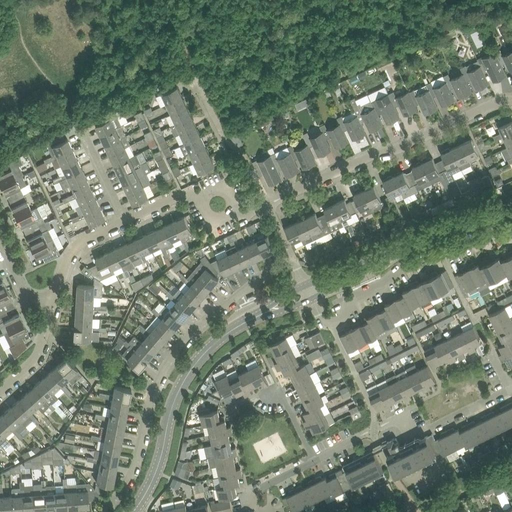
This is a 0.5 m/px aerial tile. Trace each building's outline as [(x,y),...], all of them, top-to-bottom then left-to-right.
[(511,71),(511,50),(503,55),(500,49),(495,51),(498,57),(501,64),(506,62),(511,72),(511,71)] [(506,75),(501,64),(498,57),(495,51),(478,60),(478,61),(481,66),(484,73),(489,70),(494,81),(506,75)] [(488,81),(484,73),(481,66),(468,71),(466,65),(460,68),(463,74),(464,74),(467,81),(467,80),(472,78),(476,89),(489,83),(488,81)] [(472,91),(467,80),(467,81),(464,74),(463,74),(451,79),(448,73),(443,76),(446,82),(450,89),(454,87),(459,97),(472,91)] [(431,81),(426,84),(429,90),(432,97),(433,97),(437,95),(442,105),(448,102),(455,99),(454,97),(450,89),(446,82),(434,88),(431,81)] [(163,93),(167,104),(182,97),(178,86),(163,93)] [(438,107),(433,97),(432,97),(429,90),(417,96),(414,89),(409,92),(409,91),(415,105),(416,105),(420,103),(425,113),(431,110),(438,107)] [(417,108),(416,105),(415,105),(409,91),(397,97),(394,91),(389,93),(392,100),(392,99),(395,106),(400,104),(404,114),(417,108)] [(400,117),(395,106),(392,99),(392,100),(389,93),(376,99),(375,98),(371,100),(378,115),(378,114),(383,112),(387,122),(400,117)] [(187,106),(182,97),(167,104),(172,113),(187,106)] [(350,100),(354,110),(355,109),(359,107),(359,105),(356,101),(355,97),(350,100)] [(382,123),(378,114),(378,115),(371,100),(359,105),(359,107),(355,109),(354,110),(357,116),(361,123),(361,122),(365,120),(370,131),(383,125),(382,123)] [(192,116),(187,106),(172,113),(177,123),(192,116)] [(101,135),(116,128),(122,125),(116,111),(102,117),(104,121),(96,125),(101,135)] [(366,133),(361,122),(361,123),(357,116),(345,121),(342,115),(337,118),(340,124),(344,131),(348,129),(353,139),(366,133)] [(196,126),(192,116),(177,123),(171,126),(176,136),(181,133),(196,126)] [(511,132),(511,120),(503,124),(501,119),(494,123),(496,126),(499,126),(502,132),(493,136),(496,140),(504,136),(511,132)] [(348,141),(344,131),(340,124),(328,129),(325,123),(320,126),(323,132),(326,139),(327,139),(331,137),(336,147),(348,141)] [(121,138),(126,135),(121,125),(116,128),(101,135),(106,145),(121,138)] [(201,136),(196,126),(181,133),(186,143),(201,136)] [(331,149),(327,139),(326,139),(323,132),(311,138),(308,131),(303,134),(308,144),(309,147),(314,145),(319,155),(331,149)] [(72,149),(67,138),(65,139),(61,132),(48,138),(50,142),(47,143),(52,156),(56,154),(57,156),(72,149)] [(125,147),(130,145),(126,135),(121,138),(106,145),(110,154),(125,147)] [(205,145),(201,136),(186,143),(180,145),(185,155),(190,153),(205,145)] [(486,145),(490,143),(490,142),(492,141),(490,138),(484,141),(478,144),(479,148),(486,145)] [(472,139),(462,144),(469,159),(479,154),(472,139)] [(316,161),(309,147),(308,144),(296,150),(293,144),(288,146),(290,153),(291,153),(294,159),(299,157),(304,167),(316,161)] [(472,164),(469,159),(462,144),(452,148),(461,169),(472,164)] [(511,144),(508,146),(501,150),(506,160),(508,159),(509,163),(511,162),(511,144)] [(210,155),(205,145),(190,153),(195,162),(210,155)] [(299,170),(294,159),(291,153),(290,153),(288,146),(270,155),(273,161),(274,161),(277,168),(281,165),(286,176),(299,170)] [(130,157),(125,147),(110,154),(115,164),(130,157)] [(446,151),(442,153),(449,168),(444,170),(447,176),(450,184),(451,184),(456,196),(459,202),(463,200),(474,195),(471,189),(462,193),(456,179),(453,173),(461,169),(452,148),(450,149),(449,147),(446,149),(445,150),(446,151)] [(62,165),(77,158),(72,149),(57,156),(56,154),(52,156),(50,157),(52,161),(58,158),(62,165)] [(282,178),(277,168),(274,161),(273,161),(270,155),(270,153),(253,161),(259,176),(264,174),(269,184),(282,178)] [(137,154),(130,157),(115,164),(119,174),(141,163),(137,154)] [(162,154),(155,157),(160,167),(166,164),(162,154)] [(215,165),(210,155),(195,162),(200,172),(215,165)] [(0,183),(1,185),(22,175),(23,174),(19,165),(23,163),(19,156),(3,165),(6,171),(0,173),(0,183)] [(426,160),(423,162),(430,177),(432,183),(441,179),(442,180),(451,199),(453,198),(455,204),(459,202),(456,196),(451,184),(450,184),(447,176),(442,178),(435,162),(433,157),(432,158),(430,157),(426,158),(426,160)] [(81,168),(77,158),(62,165),(65,173),(66,175),(81,168)] [(124,184),(146,173),(151,171),(147,161),(141,163),(119,174),(124,184)] [(415,172),(410,174),(415,184),(418,183),(425,187),(432,183),(430,177),(423,162),(422,162),(420,161),(417,163),(417,165),(413,167),(415,172)] [(86,178),(81,168),(66,175),(65,173),(59,176),(61,180),(59,181),(62,189),(71,185),(86,178)] [(418,191),(410,174),(406,176),(404,171),(402,172),(401,171),(397,172),(397,174),(393,176),(400,191),(403,198),(418,191)] [(151,183),(146,173),(124,184),(128,193),(144,186),(151,183)] [(23,194),(20,187),(26,184),(22,175),(1,185),(5,195),(15,190),(18,196),(23,194)] [(400,191),(393,176),(391,175),(387,177),(387,179),(383,181),(390,196),(395,194),(398,200),(403,198),(400,191)] [(492,183),(488,175),(482,177),(483,180),(479,181),(482,188),(492,183)] [(90,188),(86,178),(71,185),(74,193),(75,195),(90,188)] [(374,185),(364,190),(371,205),(374,211),(383,207),(380,201),(381,200),(374,185)] [(148,197),(144,186),(128,193),(133,204),(148,197)] [(95,197),(90,188),(75,195),(74,193),(68,196),(70,200),(76,197),(80,205),(95,197)] [(371,205),(364,190),(354,195),(361,210),(367,207),(370,213),(374,211),(371,205)] [(31,209),(23,194),(18,196),(21,203),(11,207),(16,217),(31,209)] [(100,207),(95,197),(80,205),(84,212),(85,214),(100,207)] [(346,217),(352,214),(349,208),(345,199),(335,204),(344,225),(349,223),(346,217)] [(344,225),(335,204),(325,208),(329,218),(327,219),(327,218),(325,219),(327,222),(326,224),(330,232),(344,225)] [(45,222),(37,206),(31,209),(16,217),(21,226),(30,222),(33,228),(39,225),(45,222)] [(104,217),(100,207),(85,214),(84,212),(77,215),(79,219),(85,216),(89,224),(104,217)] [(326,224),(322,226),(316,213),(305,217),(313,233),(314,232),(317,238),(330,232),(326,224)] [(185,216),(175,221),(182,236),(180,237),(183,243),(187,241),(184,235),(192,231),(185,216)] [(305,236),(308,242),(317,238),(314,232),(313,233),(305,217),(296,222),(303,237),(305,236)] [(32,249),(52,238),(48,229),(51,227),(48,221),(46,222),(33,228),(37,234),(27,239),(32,249)] [(182,236),(175,221),(165,225),(172,240),(180,237),(182,236)] [(296,222),(285,227),(293,242),(301,238),(304,244),(308,242),(305,236),(303,237),(296,222)] [(165,225),(155,230),(162,245),(160,246),(163,252),(167,250),(164,244),(172,240),(165,225)] [(152,250),(160,246),(162,245),(155,230),(145,234),(152,250)] [(383,230),(372,235),(375,242),(386,237),(383,230)] [(152,250),(145,234),(135,239),(143,254),(141,255),(144,261),(147,259),(144,253),(152,250)] [(275,251),(267,236),(257,240),(264,255),(275,251)] [(60,254),(56,245),(52,238),(32,249),(36,258),(41,255),(45,262),(60,254)] [(143,254),(135,239),(126,244),(136,265),(144,261),(141,255),(143,254)] [(264,255),(257,240),(248,245),(255,260),(264,255)] [(136,266),(136,265),(126,244),(116,248),(123,263),(121,264),(124,270),(128,269),(128,270),(136,266)] [(245,265),(238,250),(236,245),(226,250),(228,254),(235,269),(245,265)] [(255,260),(248,245),(238,250),(245,265),(255,260)] [(123,263),(116,248),(106,253),(113,268),(121,264),(123,263)] [(501,260),(507,273),(509,276),(511,274),(511,258),(509,252),(502,255),(504,259),(501,260)] [(96,276),(100,280),(115,273),(113,268),(106,253),(96,258),(99,263),(88,268),(93,271),(91,274),(96,276)] [(235,269),(228,254),(218,259),(225,274),(235,269)] [(219,279),(215,276),(219,273),(206,255),(201,259),(203,262),(207,267),(199,276),(211,287),(219,279)] [(488,259),(498,278),(507,273),(501,260),(499,257),(496,259),(494,256),(488,259)] [(324,258),(319,261),(322,267),(328,264),(324,258)] [(370,264),(372,270),(383,265),(380,259),(370,264)] [(498,278),(488,259),(482,262),(483,265),(480,267),(488,283),(498,278)] [(488,283),(480,267),(478,264),(475,265),(473,262),(467,265),(477,284),(479,289),(489,285),(488,283)] [(477,284),(467,265),(461,268),(462,271),(455,275),(466,296),(479,289),(477,284)] [(81,271),(89,276),(91,274),(93,271),(85,266),(81,271)] [(430,273),(440,293),(454,286),(446,270),(438,273),(437,270),(430,273)] [(440,293),(430,273),(424,276),(426,280),(422,281),(430,297),(440,293)] [(204,295),(211,287),(199,276),(193,283),(192,285),(204,295)] [(132,283),(135,290),(144,284),(142,278),(132,283)] [(197,304),(204,295),(192,285),(193,283),(188,279),(185,282),(190,286),(185,293),(197,304)] [(430,297),(422,281),(419,283),(417,280),(411,283),(421,302),(423,307),(433,302),(430,297)] [(149,287),(157,294),(162,288),(154,281),(149,287)] [(405,294),(411,307),(421,302),(411,283),(405,286),(407,289),(403,291),(404,294),(405,294)] [(94,296),(95,285),(78,284),(78,295),(94,296)] [(197,304),(185,293),(179,288),(174,295),(179,299),(178,301),(190,312),(197,304)] [(12,299),(7,289),(0,292),(0,313),(6,311),(2,303),(12,299)] [(405,294),(404,294),(401,296),(400,293),(393,296),(403,315),(413,310),(411,307),(405,294)] [(94,305),(94,296),(78,295),(77,306),(94,307),(94,309),(100,309),(101,305),(94,305)] [(183,320),(190,312),(178,301),(179,299),(174,295),(171,298),(176,302),(170,309),(183,320)] [(403,315),(393,296),(387,299),(389,302),(385,304),(387,307),(393,320),(394,320),(403,315)] [(487,305),(483,297),(478,299),(482,308),(487,305)] [(183,320),(170,309),(165,305),(160,311),(165,316),(163,317),(176,328),(183,320)] [(376,309),(385,328),(395,323),(394,320),(393,320),(387,307),(383,309),(382,305),(376,309)] [(93,318),(94,309),(94,307),(77,306),(77,317),(93,318)] [(490,326),(510,316),(505,306),(498,309),(489,314),(493,320),(488,323),(490,326)] [(369,320),(376,333),(385,328),(376,309),(369,312),(371,315),(367,317),(369,320)] [(9,318),(6,311),(0,313),(0,327),(3,333),(4,333),(4,332),(24,323),(19,313),(9,318)] [(169,337),(176,328),(163,317),(165,316),(160,311),(157,315),(162,319),(156,326),(169,337)] [(499,333),(511,327),(511,319),(510,316),(490,326),(492,330),(496,327),(499,333)] [(93,326),(93,318),(77,317),(76,327),(93,328),(92,331),(99,331),(99,327),(93,326)] [(369,320),(366,322),(364,318),(358,321),(368,341),(377,336),(376,333),(369,320)] [(350,329),(358,346),(368,341),(358,321),(352,325),(353,328),(350,329)] [(28,332),(24,323),(4,332),(4,333),(11,346),(9,347),(14,357),(27,346),(22,336),(28,332)] [(481,341),(473,325),(464,330),(473,350),(477,348),(475,344),(481,341)] [(162,345),(169,337),(156,326),(150,332),(149,334),(162,345)] [(92,340),(92,331),(93,328),(76,327),(75,339),(92,340)] [(418,337),(428,332),(426,327),(416,333),(418,337)] [(500,345),(511,339),(511,327),(499,333),(502,340),(498,342),(500,345)] [(155,353),(162,345),(149,334),(150,332),(145,328),(143,331),(148,335),(142,342),(155,353)] [(348,351),(358,346),(350,329),(346,331),(345,328),(338,331),(348,351)] [(473,350),(464,330),(454,335),(462,351),(468,348),(470,352),(473,350)] [(320,331),(310,336),(315,346),(325,341),(320,331)] [(275,354),(291,346),(285,333),(276,337),(277,341),(266,346),(268,350),(272,348),(275,354)] [(462,351),(454,335),(444,340),(454,360),(457,358),(456,354),(462,351)] [(315,346),(310,336),(305,338),(311,348),(315,346)] [(511,351),(511,339),(500,345),(503,352),(499,354),(500,357),(511,351)] [(454,360),(444,340),(435,345),(442,360),(449,357),(451,361),(454,360)] [(148,361),(155,353),(142,342),(136,349),(135,350),(148,361)] [(140,370),(148,361),(135,350),(136,349),(131,344),(129,347),(128,347),(122,354),(140,370)] [(244,344),(238,349),(240,353),(247,348),(244,344)] [(442,360),(435,345),(425,350),(434,369),(438,367),(436,364),(442,360)] [(276,366),(296,356),(291,346),(275,354),(278,360),(274,362),(276,366)] [(233,358),(240,353),(238,349),(231,354),(233,358)] [(511,351),(500,357),(502,361),(506,359),(509,365),(511,363),(511,351)] [(301,366),(296,356),(276,366),(278,369),(282,367),(285,373),(301,366)] [(72,383),(82,375),(66,357),(58,365),(69,377),(68,378),(72,383)] [(232,361),(230,357),(223,361),(225,365),(232,361)] [(365,367),(363,362),(356,366),(358,370),(365,367)] [(310,373),(305,363),(301,366),(285,373),(287,377),(291,375),(294,381),(310,373)] [(268,384),(259,364),(249,369),(256,385),(263,382),(265,386),(268,384)] [(416,364),(406,369),(406,370),(416,390),(422,387),(424,391),(428,389),(418,369),(416,364)] [(436,380),(428,364),(418,369),(428,389),(431,387),(429,383),(436,380)] [(69,377),(58,365),(50,372),(61,384),(59,386),(64,391),(67,388),(63,383),(68,378),(69,377)] [(256,385),(249,369),(239,374),(249,394),(252,392),(250,388),(256,385)] [(370,376),(366,369),(359,373),(363,380),(370,376)] [(399,379),(408,398),(412,397),(410,393),(416,390),(406,370),(396,375),(399,379)] [(61,384),(50,372),(42,379),(53,391),(59,386),(61,384)] [(295,393),(315,383),(310,373),(294,381),(297,387),(293,389),(295,393)] [(229,379),(230,379),(227,374),(214,381),(218,389),(212,392),(221,397),(231,392),(234,396),(237,394),(229,379)] [(249,394),(239,374),(230,379),(229,379),(237,394),(243,391),(245,395),(249,394)] [(53,391),(42,379),(34,386),(45,399),(43,400),(48,405),(51,402),(52,403),(58,397),(53,391)] [(399,379),(389,384),(397,399),(403,396),(405,400),(408,398),(399,379)] [(303,400),(320,392),(315,383),(295,393),(296,396),(300,394),(303,400)] [(397,399),(389,384),(379,388),(389,408),(393,406),(391,402),(397,399)] [(43,400),(45,399),(34,386),(26,393),(37,406),(43,412),(49,406),(52,410),(56,407),(52,403),(51,402),(48,405),(43,400)] [(129,400),(131,389),(115,386),(113,395),(113,397),(129,400)] [(389,408),(379,388),(369,393),(377,409),(384,406),(386,410),(389,408)] [(325,402),(320,392),(303,400),(306,406),(302,409),(304,412),(320,404),(325,402)] [(37,406),(26,393),(18,401),(29,413),(27,414),(32,419),(35,417),(30,412),(37,406)] [(127,410),(129,400),(113,397),(113,395),(106,393),(106,397),(112,399),(111,407),(127,410)] [(29,413),(18,401),(9,408),(26,426),(32,420),(32,419),(27,414),(29,413)] [(305,424),(325,414),(320,404),(304,412),(307,418),(303,420),(305,424)] [(511,424),(511,414),(507,404),(501,407),(502,410),(499,412),(506,427),(511,424)] [(125,421),(127,410),(111,407),(109,416),(109,418),(125,421)] [(26,426),(9,408),(1,415),(12,428),(11,429),(15,434),(18,431),(19,432),(26,426)] [(200,410),(202,420),(203,425),(208,424),(208,423),(225,419),(224,415),(219,417),(218,410),(210,411),(210,408),(200,410)] [(363,415),(362,413),(360,409),(359,409),(352,413),(351,413),(354,419),(363,415)] [(506,427),(499,412),(495,414),(494,410),(487,413),(497,432),(506,427)] [(497,432),(487,413),(481,417),(483,420),(479,421),(487,437),(497,432)] [(123,432),(125,421),(109,418),(109,416),(102,414),(102,419),(108,420),(107,428),(123,432)] [(314,432),(330,424),(325,414),(305,424),(307,427),(311,425),(314,432)] [(12,428),(1,415),(0,416),(0,429),(4,435),(11,429),(12,428)] [(227,426),(225,419),(208,423),(208,424),(211,434),(232,429),(231,425),(227,426)] [(487,437),(479,421),(476,423),(474,420),(468,423),(477,441),(487,437)] [(477,441),(468,423),(462,426),(464,429),(460,431),(466,443),(467,446),(477,441)] [(456,448),(466,443),(460,431),(459,428),(455,430),(453,426),(447,429),(456,448)] [(121,442),(123,432),(107,428),(105,437),(105,439),(121,442)] [(11,442),(4,435),(0,429),(0,447),(2,446),(5,448),(11,442)] [(229,434),(233,433),(232,429),(211,434),(213,444),(230,440),(229,434)] [(456,448),(447,429),(441,433),(443,436),(439,438),(445,449),(446,453),(456,448)] [(406,469),(435,454),(445,449),(439,438),(436,439),(432,433),(402,448),(399,449),(395,440),(389,443),(389,445),(393,452),(387,455),(390,460),(396,473),(397,473),(406,469)] [(66,434),(64,441),(74,443),(75,436),(66,434)] [(119,453),(121,442),(105,439),(105,437),(98,436),(98,440),(104,441),(102,450),(119,453)] [(237,450),(236,446),(232,447),(230,440),(213,444),(206,446),(208,456),(237,450)] [(117,464),(119,453),(102,450),(101,458),(100,460),(117,464)] [(218,465),(235,462),(233,455),(238,454),(237,450),(208,456),(210,467),(218,465)] [(331,478),(328,480),(334,491),(333,491),(335,495),(354,485),(364,480),(366,486),(376,481),(373,475),(383,470),(374,452),(368,455),(370,459),(363,462),(361,459),(349,465),(350,468),(345,471),(343,472),(342,469),(329,475),(331,478)] [(115,474),(117,464),(100,460),(101,458),(94,457),(93,461),(100,463),(98,471),(115,474)] [(236,468),(235,462),(218,465),(220,476),(242,471),(241,467),(236,468)] [(20,464),(12,468),(12,473),(21,473),(20,464)] [(113,485),(115,474),(98,471),(96,482),(113,485)] [(238,476),(242,475),(242,471),(220,476),(222,486),(240,482),(238,476)] [(324,496),(333,491),(334,491),(328,480),(326,476),(322,478),(321,475),(315,478),(324,496)] [(78,507),(77,491),(76,483),(67,483),(67,478),(63,478),(63,485),(67,485),(68,491),(66,491),(67,508),(78,507)] [(315,478),(308,481),(310,484),(306,486),(314,501),(324,496),(315,478)] [(55,492),(56,492),(55,484),(46,485),(45,479),(41,480),(41,483),(42,486),(46,486),(46,493),(44,493),(46,510),(56,509),(55,492)] [(35,510),(33,484),(24,484),(24,481),(21,481),(19,481),(20,487),(20,488),(24,488),(24,494),(22,495),(24,511),(35,510)] [(224,501),(230,499),(229,496),(237,494),(236,488),(240,486),(240,482),(222,486),(217,487),(221,501),(224,501)] [(503,482),(492,487),(494,491),(496,494),(506,489),(503,482)] [(46,510),(44,493),(46,493),(46,486),(42,486),(41,483),(33,484),(35,510),(46,510)] [(201,491),(199,483),(192,485),(194,493),(201,491)] [(67,508),(66,491),(68,491),(67,485),(63,485),(64,492),(56,492),(55,492),(56,509),(67,508)] [(304,506),(314,501),(306,486),(303,488),(301,485),(295,488),(304,506)] [(24,511),(22,495),(24,494),(24,488),(20,488),(20,487),(11,487),(12,495),(12,511),(14,511),(15,511),(14,511),(22,511),(24,511)] [(294,511),(304,506),(295,488),(289,491),(291,494),(283,498),(287,505),(290,503),(294,511)] [(100,495),(95,489),(77,491),(78,507),(79,507),(80,509),(87,509),(87,507),(89,506),(89,500),(99,500),(100,495)] [(12,511),(12,495),(3,496),(1,496),(2,511),(12,511)] [(226,511),(227,511),(233,511),(230,499),(224,501),(226,511)] [(226,511),(224,501),(221,501),(217,502),(219,511),(226,511)]
